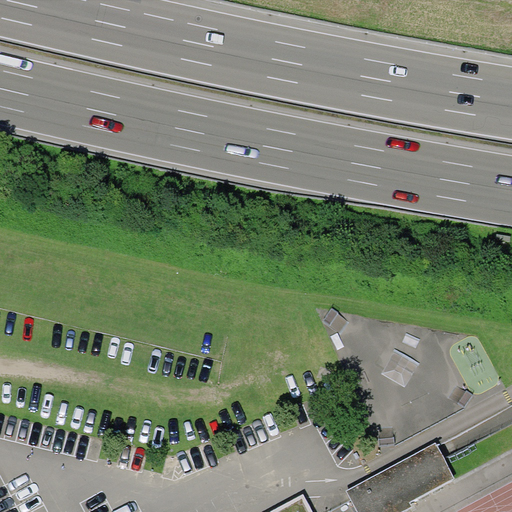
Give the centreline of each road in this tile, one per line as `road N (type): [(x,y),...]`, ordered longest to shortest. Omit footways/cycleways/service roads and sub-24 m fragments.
road 1 (motorway): [(0,77),(511,181)]
road 2 (motorway): [(511,98),(219,51),(0,3)]
